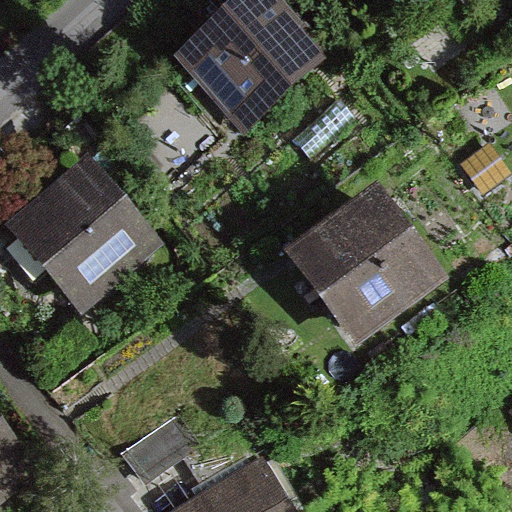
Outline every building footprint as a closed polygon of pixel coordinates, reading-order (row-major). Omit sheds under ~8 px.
[(331,56),(278,0),(241,0),(175,62),(244,137),(331,56)] [(88,160),(6,231),(83,319),(165,249),(88,160)] [(377,189),(285,257),(357,354),(449,285),(377,189)] [(0,409),(0,511),(50,473),(0,409)] [(511,412),(471,447),(511,495),(511,412)] [(309,511),(277,457),(185,511),(184,511),(309,511)]
